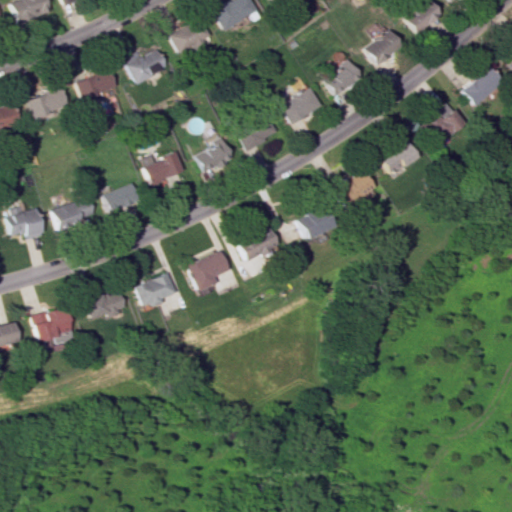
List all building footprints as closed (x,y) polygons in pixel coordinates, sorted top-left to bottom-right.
[(1,0),(8,22),(41,12),(37,0),(1,0)] [(220,0),(203,10),(215,30),(248,10),(242,0),(220,0)] [(407,33),(432,12),(421,0),(413,0),(394,17),(407,33)] [(203,38),(191,17),(160,34),(172,55),(203,38)] [(354,47),(367,65),(393,45),(379,28),(354,47)] [(118,61),(125,81),(158,69),(151,49),(118,61)] [(314,76),(325,95),(354,78),(343,60),(314,76)] [(495,81),(480,65),(453,90),(468,106),(495,81)] [(67,80),(73,99),(107,89),(102,70),(67,80)] [(59,104),(53,86),(18,99),(25,117),(59,104)] [(272,101),(281,121),(313,108),(304,87),(272,101)] [(0,102),(0,124),(11,121),(4,101),(0,102)] [(413,121),(429,149),(440,142),(436,135),(455,125),(443,104),(413,121)] [(238,150),(270,132),(262,116),(230,134),(238,150)] [(224,159),(214,135),(204,140),(207,145),(187,153),(195,172),(224,159)] [(410,157),(398,138),(371,155),(383,174),(410,157)] [(143,184),(177,171),(169,151),(145,160),(143,155),(133,159),(143,184)] [(366,189),(356,170),(326,186),(336,205),(366,189)] [(94,194),(101,212),(132,200),(125,182),(94,194)] [(87,216),(81,197),(44,208),(50,227),(87,216)] [(327,226),(317,206),(290,218),(300,238),(327,226)] [(20,239),(37,234),(30,207),(0,214),(0,219),(4,234),(18,231),(20,239)] [(239,260),(272,244),(262,225),(230,241),(239,260)] [(221,271),(215,251),(180,262),(189,290),(210,284),(207,275),(221,271)] [(136,307),(155,301),(154,297),(168,293),(162,273),(128,283),(136,307)] [(84,318),(100,312),(101,315),(119,310),(112,288),(78,300),(84,318)] [(24,315),(31,339),(65,329),(59,305),(24,315)] [(0,321),(0,343),(12,340),(7,319),(0,321)]
